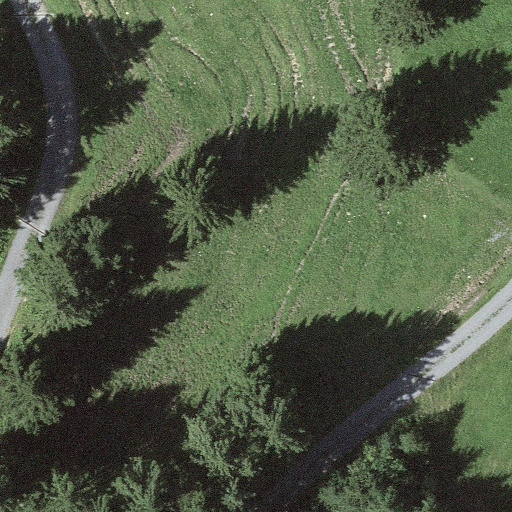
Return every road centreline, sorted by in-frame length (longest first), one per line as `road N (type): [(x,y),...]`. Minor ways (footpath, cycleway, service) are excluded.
road 1 (track): [(0,353),(60,152),(40,44),(19,0)]
road 2 (track): [(511,304),(336,443),(276,511)]
